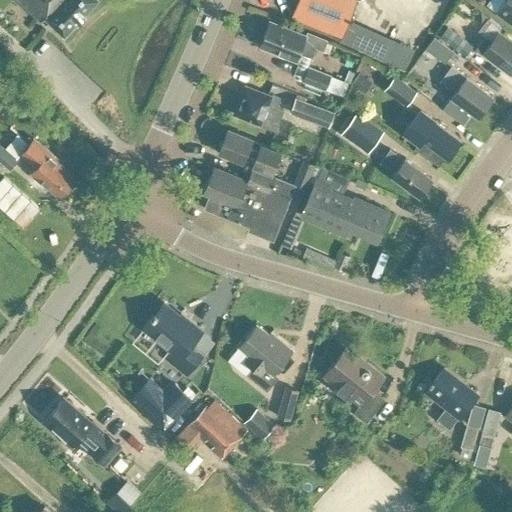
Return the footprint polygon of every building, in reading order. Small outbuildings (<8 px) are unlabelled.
[(21,0),(42,20),(46,16),(64,34),(96,0),(21,0)] [(297,0),(292,15),(343,35),(356,0),(297,0)] [(511,0),(503,0),(495,12),(511,24),(511,0)] [(343,42),(408,64),(416,41),(351,19),(343,42)] [(306,35),(270,21),(261,45),(297,59),(300,51),(312,56),(316,47),(323,49),(327,39),(307,31),(306,35)] [(465,55),(473,45),(447,25),(439,36),(465,55)] [(509,73),(511,69),(511,40),(499,30),(482,53),(509,73)] [(444,61),(453,50),(434,36),(426,48),(444,61)] [(325,89),(331,74),(308,64),(302,80),(325,89)] [(466,76),(451,65),(440,80),(455,90),(443,107),(468,125),(476,114),(478,116),(493,95),(466,75),(466,76)] [(407,102),(415,92),(394,76),(386,87),(407,102)] [(261,91),(245,85),(234,113),(250,119),(250,120),(275,130),(275,129),(281,132),(287,119),(280,116),(283,110),(277,107),(279,103),(270,100),(272,94),(262,90),(261,91)] [(328,129),(334,112),(319,106),(319,105),(295,96),(289,112),(313,121),(313,119),(317,121),(315,124),(328,129)] [(435,120),(422,110),(415,119),(413,117),(404,130),(418,141),(414,146),(438,164),(445,154),(448,156),(461,138),(435,119),(435,120)] [(368,149),(383,129),(367,117),(352,138),(368,149)] [(260,143),(251,140),(252,138),(228,129),(219,151),(243,161),(247,150),(256,153),(251,165),(272,173),(282,149),(260,141),(260,143)] [(76,176),(58,161),(58,158),(33,137),(28,143),(17,133),(5,147),(0,142),(0,161),(9,169),(18,159),(16,157),(19,153),(35,167),(31,171),(60,195),(76,176)] [(404,158),(390,148),(380,162),(393,172),(392,174),(419,195),(432,177),(405,157),(404,158)] [(308,179),(315,161),(304,157),(297,175),(308,179)] [(344,189),(350,177),(323,165),(317,177),(301,212),(346,232),(349,225),(377,238),(389,211),(360,198),(358,201),(338,192),(340,188),(344,189)] [(247,179),(214,166),(204,192),(209,194),(204,208),(250,226),(248,230),(273,239),(295,184),(252,167),(247,179)] [(303,219),(293,215),(281,243),(291,248),(303,219)] [(333,265),(342,270),(349,255),(339,251),(333,265)] [(179,314),(164,302),(143,326),(171,349),(165,356),(186,373),(202,353),(191,344),(202,330),(181,312),(179,314)] [(269,333),(257,323),(239,345),(250,354),(245,360),(252,366),(247,373),(267,389),(278,375),(274,372),(292,349),(271,331),(269,333)] [(365,364),(345,347),(324,374),(360,404),(354,412),(365,421),(383,398),(372,390),(384,375),(367,361),(365,364)] [(460,416),(478,393),(444,367),(426,390),(446,406),(437,418),(449,427),(458,415),(460,416)] [(171,378),(162,387),(150,376),(129,398),(163,430),(193,399),(171,378)] [(291,418),(299,388),(285,384),(276,414),(291,418)] [(92,421),(63,396),(44,419),(73,445),(81,435),(94,446),(91,450),(106,464),(123,444),(107,431),(93,419),(92,421)] [(247,430),(214,399),(207,405),(206,404),(172,439),(185,451),(200,435),(222,457),(247,430)] [(479,426),(485,406),(473,402),(460,445),(462,445),(459,453),(469,456),(478,425),(479,426)] [(261,438),(275,424),(256,406),(243,421),(261,438)] [(487,459),(501,410),(488,407),(474,456),(487,459)] [(122,470),(128,462),(120,456),(114,464),(122,470)]
